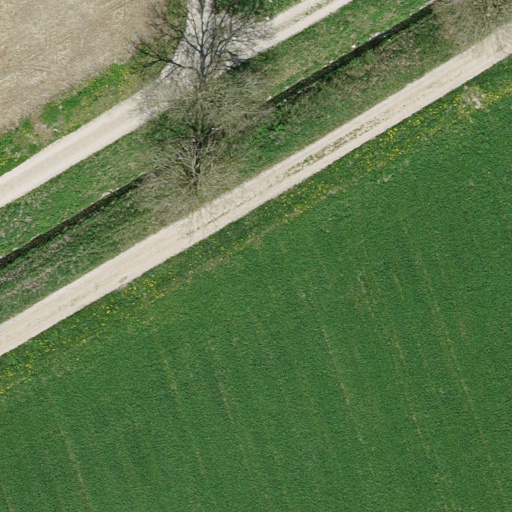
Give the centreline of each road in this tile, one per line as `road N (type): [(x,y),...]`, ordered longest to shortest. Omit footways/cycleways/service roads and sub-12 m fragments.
road 1 (track): [(0,338),(511,35)]
road 2 (track): [(195,77),(0,193)]
road 3 (track): [(326,0),(195,77)]
